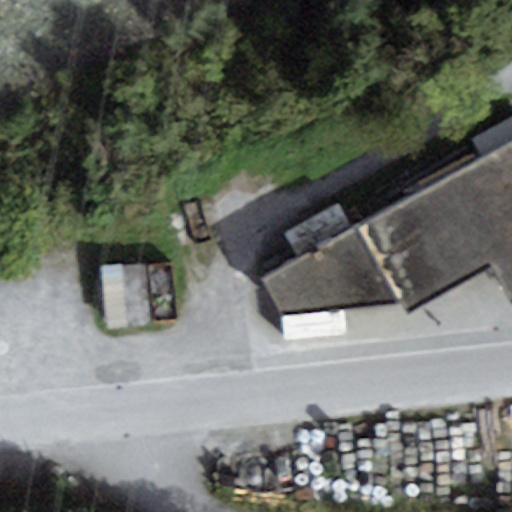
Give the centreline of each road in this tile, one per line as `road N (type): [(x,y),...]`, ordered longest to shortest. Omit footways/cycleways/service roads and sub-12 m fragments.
road 1 (track): [(0,426),(38,412),(135,409),(267,190),(511,64)]
road 2 (residential): [(135,409),(511,356)]
road 3 (unclassified): [(209,511),(135,409)]
